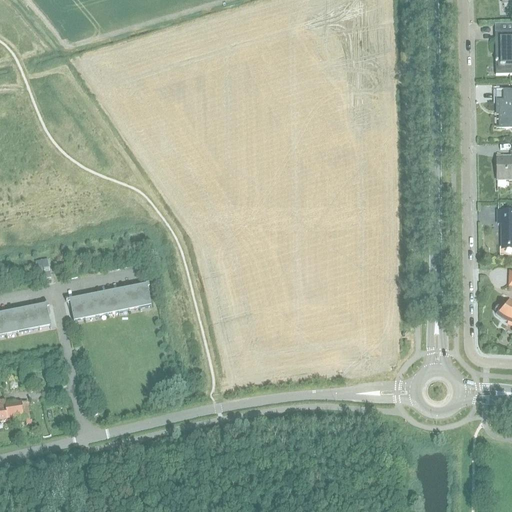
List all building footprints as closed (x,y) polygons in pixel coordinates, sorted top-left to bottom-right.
[(511,32),(495,33),(502,33),(502,38),(500,38),(500,55),(495,55),(495,63),(496,63),(496,65),(495,65),(495,66),(500,66),(500,75),(495,75),(495,76),(511,75),(511,32)] [(511,93),(496,94),(496,111),(499,111),(499,129),(511,128),(511,93)] [(498,182),(511,181),(511,158),(497,159),(498,182)] [(511,212),(498,213),(498,224),(502,224),(502,250),(511,249),(511,212)] [(511,273),(510,286),(511,286),(511,303),(510,303),(510,302),(504,309),(503,308),(501,307),(499,307),(497,308),(495,310),(495,312),(495,314),(497,316),(497,317),(501,319),(504,321),(508,324),(508,325),(510,325),(511,325),(511,273)] [(74,323),(152,308),(147,285),(70,301),(74,323)] [(0,337),(51,327),(46,305),(0,314),(0,337)] [(6,406),(5,402),(0,402),(0,421),(31,417),(28,402),(6,406)]
